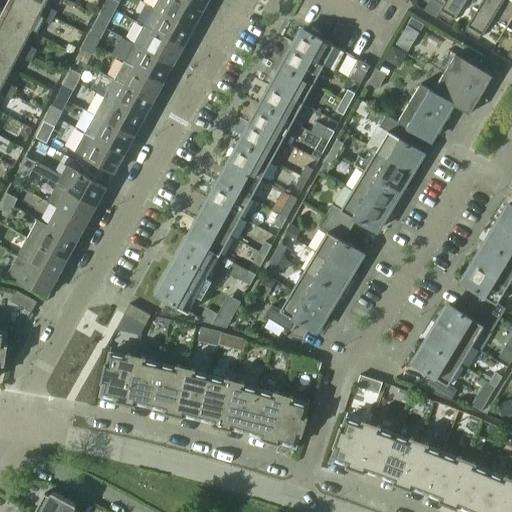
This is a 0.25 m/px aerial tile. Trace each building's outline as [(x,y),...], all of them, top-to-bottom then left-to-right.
[(20,0),(12,0),(4,16),(31,30),(38,17),(50,23),(54,17),(20,0)] [(20,0),(54,17),(57,11),(45,5),(47,0),(20,0)] [(106,0),(104,4),(115,10),(119,2),(115,0),(106,0)] [(157,0),(153,8),(192,29),(202,11),(182,0),(157,0)] [(182,0),(202,11),(208,0),(182,0)] [(447,0),(444,6),(443,5),(438,14),(451,22),(464,2),(477,10),(478,11),(484,0),(447,0)] [(511,0),(484,0),(478,11),(477,10),(465,30),(479,39),(491,18),(505,27),(496,41),(497,42),(511,16),(511,0)] [(111,18),(115,10),(104,4),(100,12),(111,18)] [(153,8),(143,25),(154,31),(183,47),(192,29),(153,8)] [(4,16),(0,23),(0,38),(34,56),(37,50),(25,43),(31,30),(4,16)] [(511,16),(497,42),(506,27),(511,31),(511,49),(508,56),(511,58),(511,16)] [(411,17),(407,24),(417,30),(422,23),(411,17)] [(143,25),(134,43),(144,49),(173,65),(183,47),(154,31),(143,25)] [(407,26),(398,43),(406,47),(416,30),(407,26)] [(302,28),(292,48),(323,65),(334,46),(302,28)] [(85,40),(96,46),(100,38),(90,33),(85,40)] [(0,38),(0,62),(11,69),(18,55),(30,62),(34,56),(0,38)] [(92,54),(96,46),(85,40),(81,48),(92,54)] [(134,43),(124,61),(163,83),(173,65),(144,49),(134,43)] [(292,48),(281,67),(313,84),(323,65),(292,48)] [(433,91),(452,104),(469,114),(492,76),(455,54),(433,91)] [(370,65),(358,59),(347,78),(359,85),(370,65)] [(153,101),(163,83),(124,61),(114,79),(153,101)] [(0,62),(0,87),(13,94),(17,88),(5,82),(11,69),(0,62)] [(281,67),(271,86),(302,103),(313,84),(281,67)] [(375,68),(368,82),(378,88),(386,74),(375,68)] [(67,77),(78,82),(82,75),(71,69),(67,77)] [(73,90),(78,82),(67,77),(63,84),(73,90)] [(114,79),(104,97),(143,118),(153,101),(114,79)] [(398,121),(410,129),(430,141),(452,104),(433,91),(421,83),(398,121)] [(271,86),(261,105),(292,122),(302,103),(271,86)] [(0,87),(0,94),(10,100),(13,94),(0,87)] [(342,100),(349,104),(355,93),(347,89),(342,100)] [(104,97),(94,115),(134,136),(143,118),(104,97)] [(349,104),(342,100),(336,111),(343,114),(349,104)] [(48,113),(59,119),(63,111),(52,105),(48,113)] [(261,105),(250,124),(282,141),(292,122),(261,105)] [(55,126),(59,119),(48,113),(44,121),(55,126)] [(410,129),(398,121),(386,114),(379,126),(387,131),(376,151),(411,172),(423,152),(404,140),(410,129)] [(124,154),(134,136),(94,115),(84,133),(124,154)] [(250,124),(240,143),(271,160),(282,141),(250,124)] [(321,138),(328,142),(334,131),(327,127),(321,138)] [(124,154),(84,133),(74,151),(114,173),(124,154)] [(328,142),(321,138),(315,148),(322,152),(328,142)] [(330,150),(337,154),(343,143),(336,139),(330,150)] [(240,143),(229,162),(261,179),(271,160),(240,143)] [(411,172),(376,151),(371,148),(364,159),(359,155),(354,164),(364,170),(399,191),(411,172)] [(337,154),(330,150),(325,161),(332,165),(337,154)] [(21,164),(32,170),(36,162),(25,156),(21,164)] [(229,162),(219,181),(251,198),(261,179),(229,162)] [(32,170),(21,164),(17,172),(28,178),(32,170)] [(67,165),(57,184),(67,189),(96,205),(106,187),(77,171),(67,165)] [(300,176),(307,180),(313,169),(306,165),(300,176)] [(364,170),(352,190),(388,211),(399,191),(364,170)] [(307,180),(300,176),(294,186),(301,190),(307,180)] [(219,181),(209,200),(240,217),(251,198),(219,181)] [(96,205),(67,189),(57,184),(47,201),(57,207),(86,223),(96,205)] [(332,204),(325,215),(350,230),(356,219),(375,231),(388,211),(352,190),(341,209),(332,204)] [(280,213),(279,214),(287,217),(297,198),(282,191),(273,209),(280,213)] [(2,200),(13,206),(17,198),(6,193),(2,200)] [(13,206),(2,200),(0,205),(0,209),(9,214),(13,206)] [(209,200),(198,219),(230,236),(240,217),(209,200)] [(497,223),(511,232),(511,204),(509,203),(497,223)] [(57,207),(48,225),(76,241),(86,223),(57,207)] [(287,217),(279,214),(274,224),(281,228),(287,217)] [(327,232),(315,251),(351,272),(363,252),(343,240),(350,230),(325,215),(318,227),(327,232)] [(67,259),(76,241),(48,225),(37,219),(27,237),(67,259)] [(198,219),(188,237),(220,255),(230,236),(198,219)] [(511,232),(497,223),(485,243),(511,258),(511,232)] [(57,277),(67,259),(27,237),(17,255),(28,261),(57,277)] [(220,255),(188,237),(156,295),(188,312),(220,255)] [(259,252),(266,256),(272,245),(265,241),(259,252)] [(274,253),(281,257),(287,247),(280,243),(274,253)] [(511,258),(485,243),(473,262),(509,284),(511,277),(511,258)] [(315,251),(304,271),(339,292),(351,272),(315,251)] [(266,256),(259,252),(253,262),(260,266),(266,256)] [(281,257),(274,253),(268,264),(275,268),(281,257)] [(10,269),(10,273),(12,276),(18,279),(47,295),(57,277),(28,261),(17,255),(10,269)] [(481,294),(475,305),(499,319),(506,308),(497,303),(509,284),(473,262),(461,282),(481,294)] [(242,283),(242,281),(250,285),(255,274),(248,270),(248,271),(237,265),(230,277),(242,283)] [(304,271),(292,290),(327,311),(339,292),(304,271)] [(265,276),(255,293),(265,298),(275,282),(265,276)] [(37,301),(16,290),(10,300),(31,312),(37,301)] [(315,332),(327,311),(292,290),(280,309),(272,304),(265,316),(289,331),(295,320),(315,332)] [(129,303),(123,314),(145,325),(150,315),(129,303)] [(448,304),(436,324),(472,345),(483,326),(492,331),(499,319),(475,305),(468,316),(448,304)] [(436,324),(425,343),(460,365),(472,345),(436,324)] [(448,384),(460,365),(425,343),(412,363),(432,375),(424,389),(451,399),(457,389),(448,384)] [(125,403),(136,355),(127,352),(126,355),(110,351),(107,364),(105,363),(100,381),(103,382),(100,394),(117,398),(116,401),(125,403)] [(295,366),(318,373),(322,362),(299,354),(295,366)] [(136,355),(125,403),(134,405),(135,402),(150,406),(160,363),(145,359),(145,357),(136,355)] [(160,363),(150,406),(165,409),(165,412),(174,414),(186,366),(177,364),(176,367),(160,363)] [(186,366),(174,414),(183,417),(183,414),(198,418),(210,375),(194,371),(195,369),(186,366)] [(495,372),(489,382),(496,386),(502,376),(495,372)] [(379,393),(382,382),(360,374),(356,386),(379,393)] [(210,375),(198,418),(213,422),(213,425),(222,427),(235,379),(226,377),(225,380),(210,375)] [(235,379),(222,427),(231,430),(231,427),(246,431),(259,389),(243,385),(244,382),(235,379)] [(259,389),(246,431),(261,436),(261,438),(270,441),(284,394),(275,391),(274,393),(259,389)] [(284,394),(270,441),(278,444),(279,441),(295,446),(299,434),(302,435),(307,417),(304,416),(308,404),(292,399),(293,396),(284,394)] [(511,409),(509,401),(498,405),(502,416),(511,412),(511,409)] [(355,469),(371,422),(363,419),(362,422),(346,416),(342,428),(339,427),(333,445),(336,446),(331,458),(347,463),(346,466),(355,469)] [(371,422),(355,469),(364,472),(365,470),(380,475),(395,433),(379,428),(380,426),(371,422)] [(395,433),(380,475),(394,480),(393,483),(402,486),(419,440),(411,437),(410,439),(395,433)] [(476,436),(472,446),(481,450),(485,440),(476,436)] [(426,492),(442,452),(427,446),(428,443),(419,440),(402,486),(411,489),(412,487),(426,492)] [(442,452),(426,492),(440,498),(440,501),(448,504),(467,459),(458,455),(457,458),(442,452)] [(467,459),(448,504),(457,508),(458,505),(472,511),(489,470),(474,465),(475,462),(467,459)] [(489,470),(472,511),(473,511),(499,511),(511,482),(511,477),(505,475),(504,477),(489,470)] [(511,511),(511,482),(499,511),(511,511)] [(78,511),(79,511),(73,508),(76,504),(52,491),(50,495),(45,492),(34,511),(78,511)]
